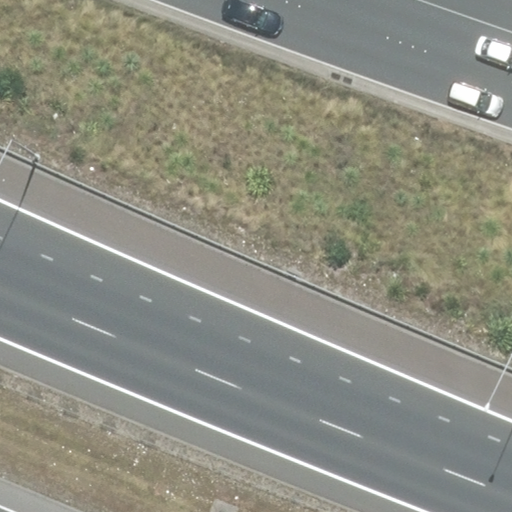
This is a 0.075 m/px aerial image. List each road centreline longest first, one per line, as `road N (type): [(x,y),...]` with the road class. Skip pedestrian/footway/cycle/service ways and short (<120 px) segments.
road 1 (motorway): [(0,290),(511,493)]
road 2 (trunk): [(288,0),(511,74)]
